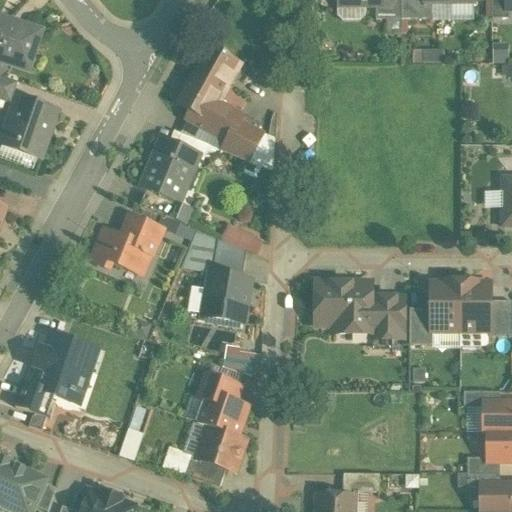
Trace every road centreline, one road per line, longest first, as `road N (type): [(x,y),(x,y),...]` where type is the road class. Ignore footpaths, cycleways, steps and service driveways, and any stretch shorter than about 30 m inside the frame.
road 1 (residential): [(0,351),(145,62)]
road 2 (residential): [(288,258),(271,511)]
road 3 (residential): [(226,511),(0,435)]
road 4 (residential): [(288,258),(511,260)]
road 5 (residential): [(295,88),(288,258)]
